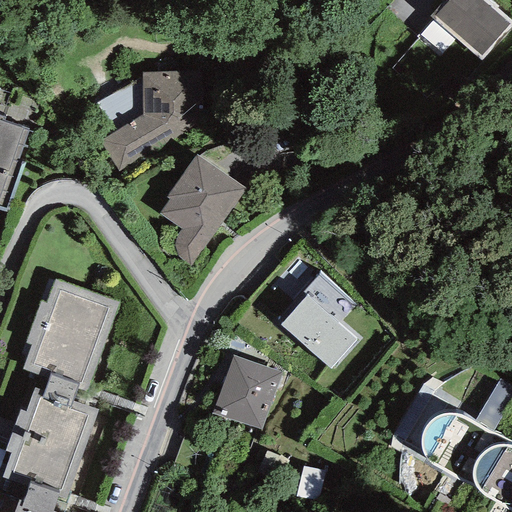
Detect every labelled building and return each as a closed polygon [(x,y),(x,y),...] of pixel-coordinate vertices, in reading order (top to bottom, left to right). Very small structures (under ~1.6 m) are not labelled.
[(507,25),(478,0),(449,0),(436,15),(480,55),(507,25)] [(193,72),(142,73),(142,77),(96,103),(112,133),(100,141),(118,172),(194,124),(193,72)] [(4,118),(0,116),(0,208),(5,211),(21,163),(17,162),(29,131),(3,122),(4,118)] [(190,267),(246,190),(195,154),(166,198),(170,200),(159,214),(180,231),(175,240),(174,246),(177,256),(190,267)] [(354,305),(319,273),(303,291),(307,295),(280,324),(330,369),(356,340),(337,323),(354,305)] [(119,303),(55,279),(46,303),(39,301),(24,342),(31,345),(22,368),(49,378),(50,374),(78,385),(77,389),(85,392),(119,303)] [(281,372),(231,355),(211,413),(261,430),(281,372)] [(77,389),(78,385),(50,374),(49,378),(44,392),(33,388),(25,411),(19,409),(4,451),(10,453),(0,478),(27,488),(28,483),(58,494),(56,500),(64,503),(98,409),(73,400),(77,389)] [(511,441),(475,422),(470,418),(463,416),(459,414),(453,414),(445,414),(439,415),(434,417),(430,419),(427,421),(424,425),(422,430),(420,435),(420,442),(421,448),(422,454),(426,460),(430,464),(475,486),(478,490),(482,495),(511,510),(511,441)] [(58,494),(28,483),(27,488),(22,501),(18,499),(14,511),(56,511),(52,511),(56,500),(58,494)]
